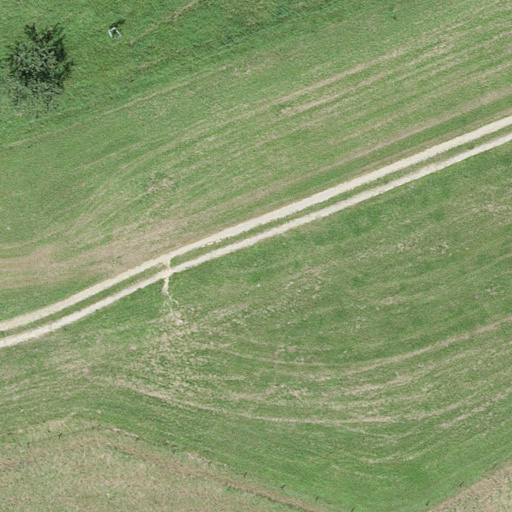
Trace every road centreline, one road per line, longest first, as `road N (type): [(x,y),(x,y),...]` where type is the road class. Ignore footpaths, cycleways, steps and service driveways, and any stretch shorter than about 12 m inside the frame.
road 1 (track): [(0,341),(52,327),(167,268),(284,230),(511,133)]
road 2 (track): [(415,0),(0,136)]
